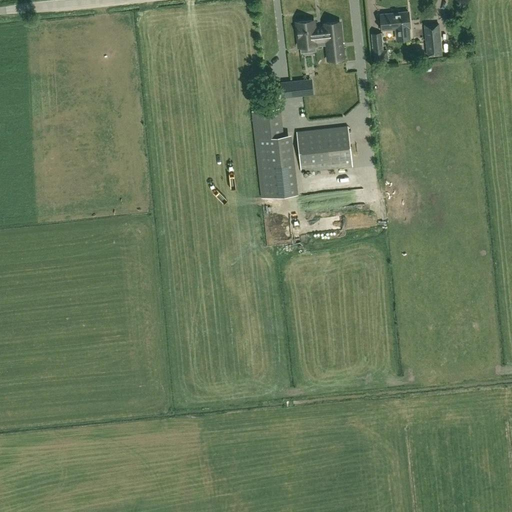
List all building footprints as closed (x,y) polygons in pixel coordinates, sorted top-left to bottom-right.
[(395,13),(396,28),(397,39),(410,38),(409,28),(410,28),(408,12),(395,13)] [(395,13),(380,14),(382,30),(396,28),(395,13)] [(296,22),(297,24),(299,47),(316,45),(316,42),(326,41),(328,60),(343,58),(340,22),(324,24),(324,27),(315,28),(314,20),(296,22)] [(427,56),(442,55),(439,23),(424,25),(427,56)] [(388,52),(383,52),(381,32),(371,33),(373,53),(374,61),(388,60),(388,52)] [(311,80),(290,82),(290,85),(291,96),(313,94),(312,84),(311,80)] [(261,198),(294,194),(291,163),(286,163),(280,108),(252,111),(261,198)] [(296,132),(298,149),(300,172),(352,166),(348,126),(296,132)] [(294,226),(294,216),(286,216),(286,227),(294,226)] [(269,244),(284,244),(284,220),(275,220),(274,236),(269,236),(269,244)]
